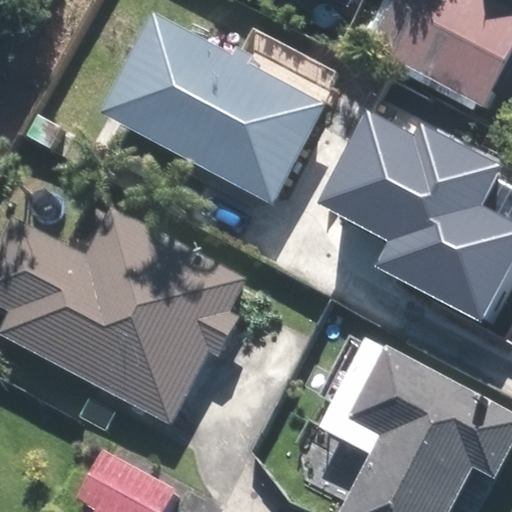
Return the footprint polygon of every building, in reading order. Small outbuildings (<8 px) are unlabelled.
[(511,11),(491,0),(417,0),(386,55),(488,112),(511,69),(511,11)] [(164,20),(112,115),(278,204),(330,108),(164,20)] [(318,203),(392,241),(379,267),(481,319),(511,259),(511,223),(476,205),(496,166),(421,127),(416,138),(365,111),(318,203)] [(0,302),(20,314),(7,338),(175,429),(252,288),(116,214),(90,262),(23,225),(0,266),(0,302)] [(511,459),(511,420),(377,347),(331,432),(379,458),(349,511),(456,511),(478,472),(499,483),(511,459)] [(170,511),(179,496),(110,459),(81,511),(170,511)]
